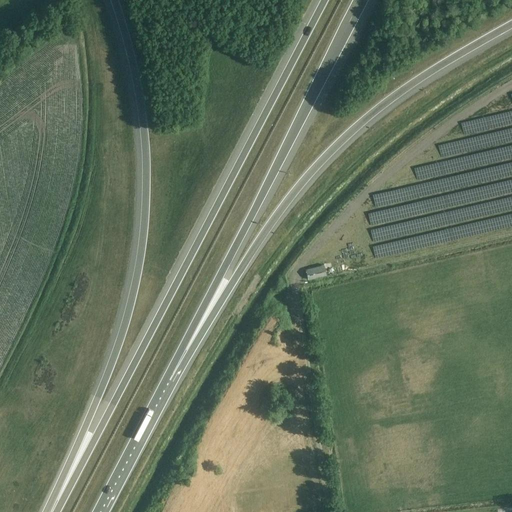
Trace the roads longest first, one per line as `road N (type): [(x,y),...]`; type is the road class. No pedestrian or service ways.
road 1 (trunk): [(313,19),(55,511)]
road 2 (motorway): [(113,0),(144,137),(139,261),(122,331),(53,511)]
road 3 (motorway): [(166,380),(319,164),(366,118),(511,26)]
road 4 (trunk): [(166,380),(313,91)]
road 5 (track): [(331,511),(294,277),(324,243)]
road 6 (trunk): [(96,511),(166,380)]
